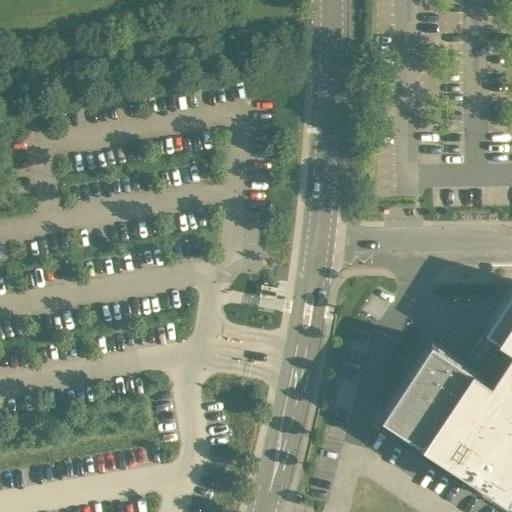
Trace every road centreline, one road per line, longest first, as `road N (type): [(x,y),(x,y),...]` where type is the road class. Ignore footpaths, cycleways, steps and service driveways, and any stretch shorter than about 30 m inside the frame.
road 1 (residential): [(317,249),(263,511)]
road 2 (residential): [(330,0),(317,249)]
road 3 (residential): [(317,249),(511,249)]
